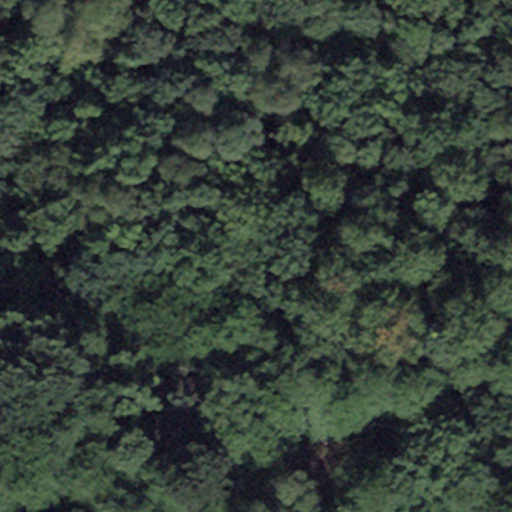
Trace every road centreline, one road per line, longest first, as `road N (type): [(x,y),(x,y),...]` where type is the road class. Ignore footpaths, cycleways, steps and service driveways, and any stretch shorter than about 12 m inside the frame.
road 1 (track): [(349,511),(317,495),(309,472),(317,447),(341,429),(389,411),(511,409)]
road 2 (track): [(511,47),(365,0)]
